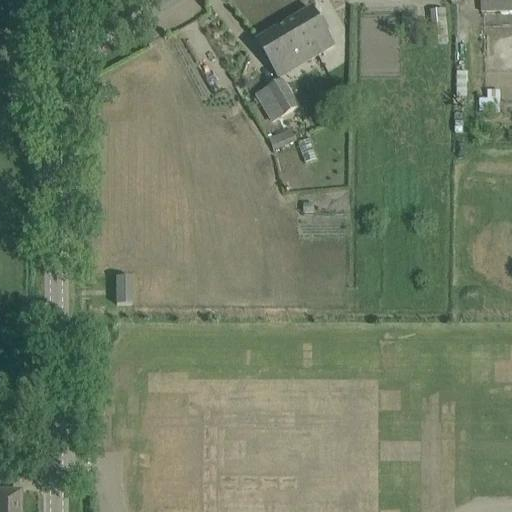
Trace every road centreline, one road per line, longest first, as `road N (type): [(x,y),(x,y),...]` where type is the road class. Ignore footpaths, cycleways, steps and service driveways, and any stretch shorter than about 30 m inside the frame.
road 1 (tertiary): [(58,511),(51,49)]
road 2 (unclassified): [(171,0),(97,41),(51,49)]
